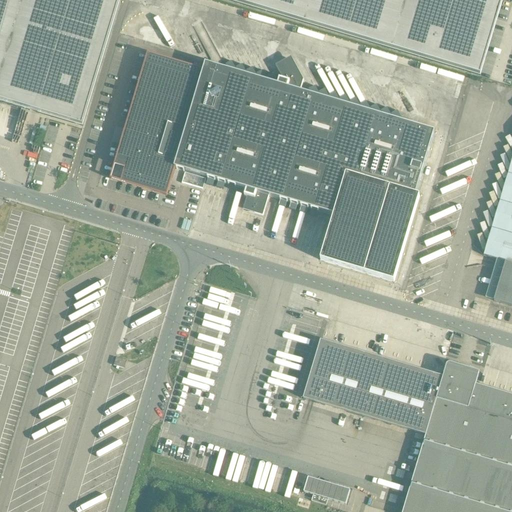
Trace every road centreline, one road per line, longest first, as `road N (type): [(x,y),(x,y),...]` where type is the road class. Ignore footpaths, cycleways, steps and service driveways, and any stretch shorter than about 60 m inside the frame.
road 1 (unclassified): [(0,189),(511,342)]
road 2 (unknown): [(119,4),(63,208)]
